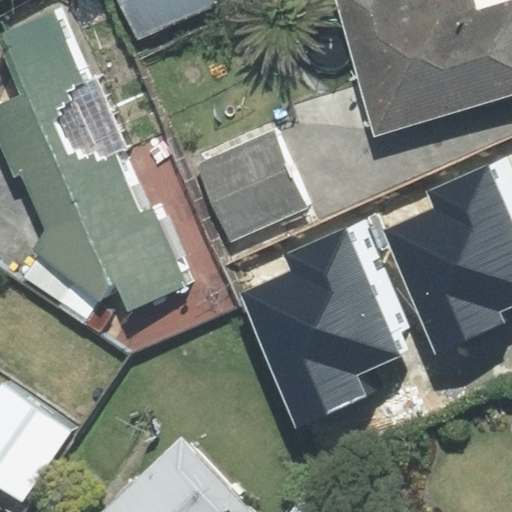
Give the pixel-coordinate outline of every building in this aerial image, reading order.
[(225,0),(132,0),(147,34),(226,1),(225,0)] [(511,0),(349,0),(388,130),(511,93),(511,0)] [(46,257),(31,272),(97,321),(114,294),(120,296),(130,282),(145,308),(202,285),(169,202),(157,205),(136,158),(133,159),(129,160),(125,161),(122,161),(118,161),(114,160),(111,160),(107,159),(104,157),(100,156),(97,154),(94,152),(92,149),(89,147),(87,144),(84,141),(82,138),(81,135),(79,131),(78,128),(78,124),(77,121),(77,117),(77,113),(77,110),(78,106),(79,103),(81,99),(82,96),(84,93),(86,90),(88,87),(91,84),(94,82),(97,80),(66,1),(0,26),(0,66),(59,222),(46,257)] [(279,126),(207,158),(242,235),(313,202),(279,126)] [(461,217),(403,243),(457,363),(511,338),(511,164),(450,192),(461,217)] [(424,331),(363,358),(391,419),(451,391),(424,331)] [(81,423),(11,381),(0,399),(0,473),(37,496),(81,423)] [(270,511),(199,433),(110,511),(270,511)]
